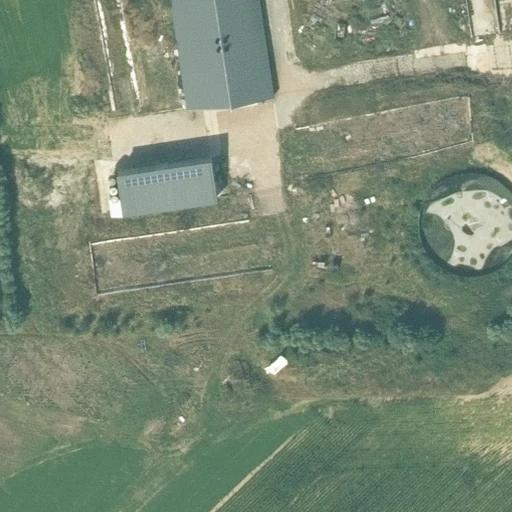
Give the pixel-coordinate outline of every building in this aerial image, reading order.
[(259,0),(169,0),(187,109),(274,96),(259,0)] [(511,0),(465,0),(471,37),(507,31),(511,30),(511,0)] [(121,28),(116,6),(98,10),(103,33),(121,28)] [(248,132),(153,147),(159,188),(255,172),(248,132)] [(447,265),(502,249),(499,238),(511,234),(511,225),(495,168),(415,191),(431,246),(441,243),(447,265)] [(294,191),(286,196),(280,201),(276,205),(271,211),(267,219),(265,226),(263,234),(263,241),(264,250),(265,258),(269,266),(274,275),(280,281),(286,285),(295,291),(302,293),(314,296),(326,295),(333,294),(341,291),(347,288),(354,283),(360,277),(363,273),(366,268),(368,263),(369,261),(371,254),(373,247),(373,239),(373,235),(372,230),(370,224),(368,217),(365,212),(362,208),(357,202),(353,198),(350,195),(344,192),(340,190),(334,188),(330,187),(321,186),(317,186),(304,187),(299,189),(294,191)]
